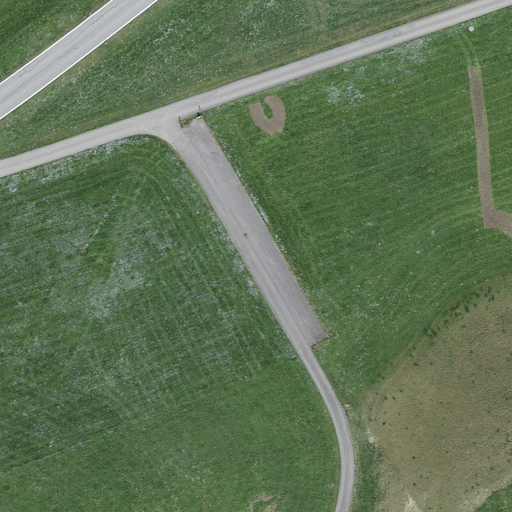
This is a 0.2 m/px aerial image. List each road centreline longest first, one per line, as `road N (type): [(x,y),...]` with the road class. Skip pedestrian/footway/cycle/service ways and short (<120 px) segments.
road 1 (unclassified): [(0,166),(506,0)]
road 2 (track): [(170,112),(323,390),(348,467),(337,511)]
road 3 (secondary): [(0,101),(133,0)]
